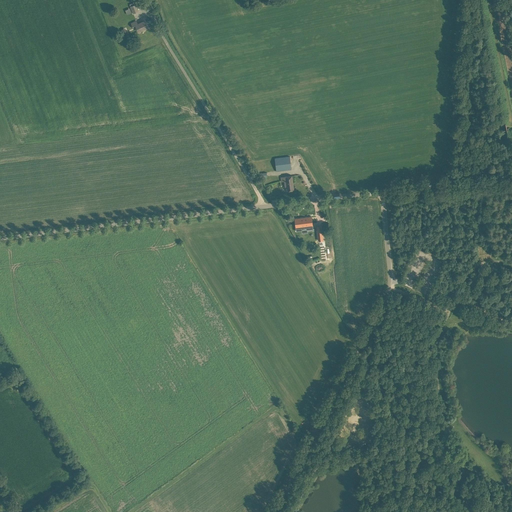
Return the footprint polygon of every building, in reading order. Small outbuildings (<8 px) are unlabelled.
[(139,11),(136,4),(130,6),(133,13),(139,11)] [(136,26),(138,32),(142,30),(143,29),(148,27),(145,21),(138,24),(136,21),(131,23),(133,28),(136,26)] [(275,158),(276,171),(291,169),(290,156),(275,158)] [(287,187),(287,190),(294,190),(292,175),(281,177),(281,181),(284,181),(285,187),(287,187)] [(312,216),(295,218),(295,223),(296,227),(296,231),(302,230),(307,229),(313,229),(312,221),(312,216)]
